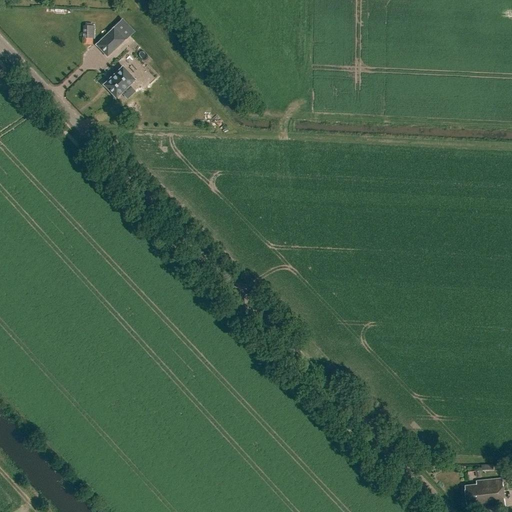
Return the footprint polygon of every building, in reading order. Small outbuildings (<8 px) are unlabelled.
[(85,25),(84,37),(99,37),(100,25),(85,25)] [(110,29),(93,45),(104,57),(121,41),(110,29)] [(167,70),(172,67),(168,60),(163,62),(167,70)] [(103,85),(116,99),(122,93),(127,99),(134,92),(129,86),(135,81),(122,67),(103,85)] [(173,68),(161,75),(166,84),(178,76),(173,68)] [(502,480),(480,482),(481,483),(475,484),(476,487),(464,488),(466,508),(470,507),(471,511),(505,508),(502,480)]
